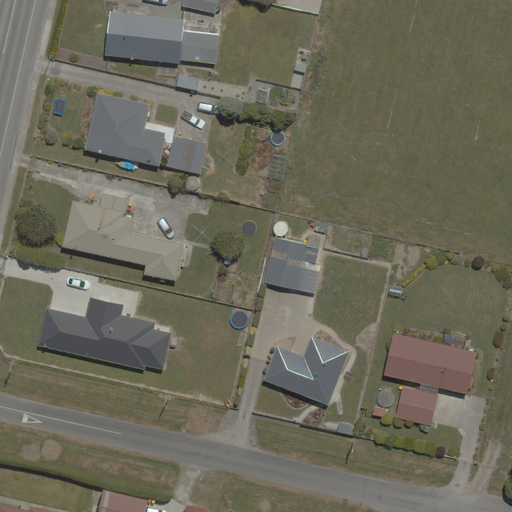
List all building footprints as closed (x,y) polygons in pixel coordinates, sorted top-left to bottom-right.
[(219,16),(222,0),(182,0),(181,7),(219,16)] [(185,22),(109,14),(105,60),(219,71),(223,37),(184,33),(185,22)] [(149,108),(98,97),(86,155),(158,169),(164,136),(144,132),(149,108)] [(201,176),(207,144),(174,138),(168,170),(201,176)] [(74,200),(64,252),(178,274),(184,241),(134,232),(138,212),(74,200)] [(272,241),(263,285),(316,296),(325,252),(272,241)] [(115,283),(106,320),(144,328),(152,291),(115,283)] [(76,293),(46,287),(32,349),(124,369),(130,342),(69,328),(76,293)] [(394,338),(384,382),(403,387),(394,424),(428,432),(438,392),(466,398),(476,357),(394,338)] [(279,349),(264,382),(328,409),(351,355),(314,339),(305,360),(279,349)] [(145,511),(146,507),(144,506),(145,498),(102,490),(98,511),(145,511)]
